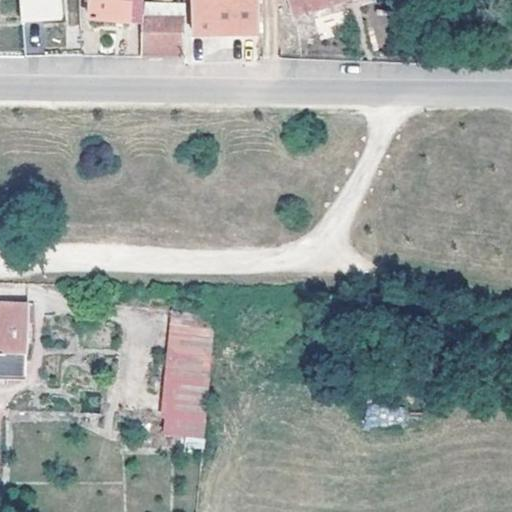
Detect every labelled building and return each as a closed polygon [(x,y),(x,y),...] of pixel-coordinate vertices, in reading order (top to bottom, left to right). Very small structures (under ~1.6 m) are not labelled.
[(59,0),(19,0),(21,18),(61,15),(59,0)] [(129,0),(91,0),(90,17),(128,20),(129,0)] [(258,0),(192,0),(193,32),(258,31),(258,0)] [(290,0),(294,12),(333,0),(290,0)] [(142,17),(140,53),(183,54),(184,19),(142,17)] [(26,303),(19,302),(0,300),(0,371),(23,372),(26,303)] [(201,433),(204,357),(204,329),(163,326),(160,430),(201,433)]
